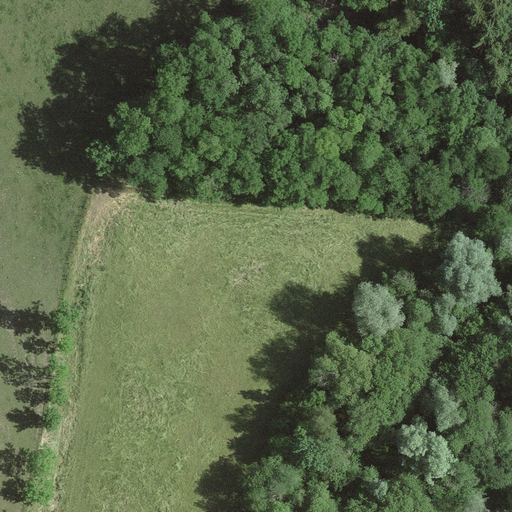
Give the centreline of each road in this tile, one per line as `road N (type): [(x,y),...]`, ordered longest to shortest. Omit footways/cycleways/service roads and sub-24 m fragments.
road 1 (track): [(511,275),(442,368),(371,511)]
road 2 (track): [(511,127),(341,0)]
